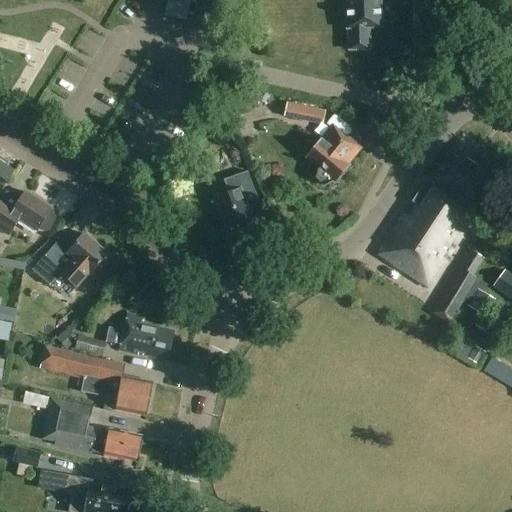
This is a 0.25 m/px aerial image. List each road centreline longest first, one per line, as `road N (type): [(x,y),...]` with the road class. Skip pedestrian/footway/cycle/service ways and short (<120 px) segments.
road 1 (residential): [(235,315),(349,250),(457,113)]
road 2 (residential): [(235,315),(101,198),(0,128)]
road 3 (residential): [(457,113),(193,58)]
road 4 (residential): [(186,511),(210,385),(235,315)]
